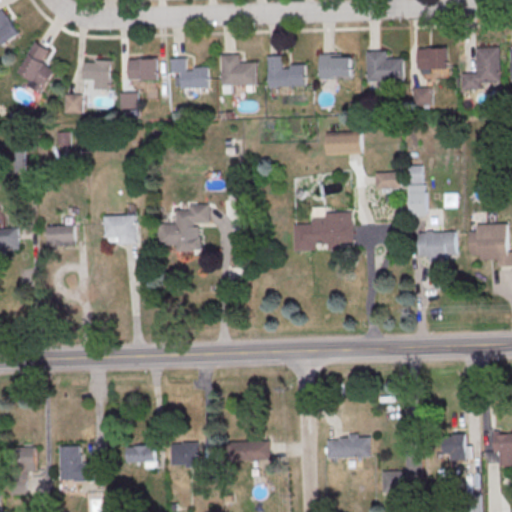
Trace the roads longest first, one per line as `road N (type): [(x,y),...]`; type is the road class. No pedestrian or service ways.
road 1 (tertiary): [(0,360),(511,344)]
road 2 (residential): [(511,6),(106,19)]
road 3 (residential): [(308,511),(301,351)]
